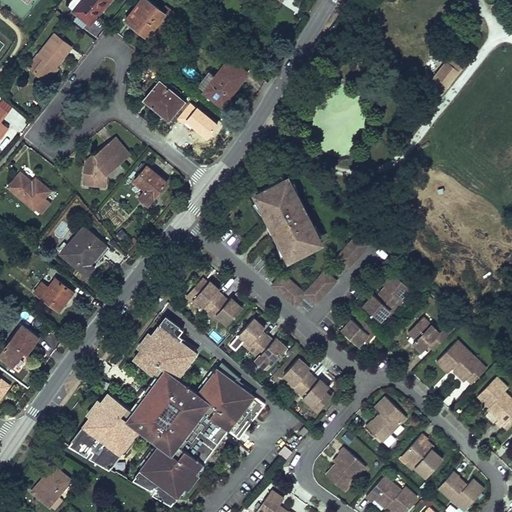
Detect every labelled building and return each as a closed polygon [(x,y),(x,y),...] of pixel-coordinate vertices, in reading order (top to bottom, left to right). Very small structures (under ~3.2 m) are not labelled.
[(82,0),(74,10),(92,24),(110,0),(82,0)] [(171,15),(149,0),(140,0),(127,21),(138,29),(142,24),(152,31),(149,37),(154,40),(171,15)] [(142,24),(138,29),(149,37),(152,31),(142,24)] [(74,46),(57,33),(40,53),(46,58),(36,71),(45,79),(55,66),(57,67),(74,46)] [(447,62),(460,70),(466,62),(452,54),(447,62)] [(248,72),(228,57),(203,91),(224,106),(248,72)] [(459,73),(447,63),(430,85),(442,95),(459,73)] [(188,101),(162,81),(146,101),(172,121),(188,101)] [(0,105),(0,141),(12,126),(5,121),(11,114),(0,105)] [(135,152),(119,133),(89,159),(87,182),(110,184),(111,172),(135,152)] [(147,163),(136,178),(158,194),(169,179),(147,163)] [(22,172),(10,186),(44,213),(53,202),(46,196),(54,187),(40,176),(35,182),(22,172)] [(284,178),(260,191),(264,198),(268,207),(264,209),(283,246),(288,244),(293,254),(295,259),(320,246),(318,241),(313,232),(318,229),(298,191),(293,194),(288,185),(284,178)] [(300,191),(297,181),(288,185),(293,194),(298,191),(300,191)] [(264,198),(255,203),(262,210),(264,209),(268,207),(264,198)] [(86,225),(64,252),(92,274),(99,266),(93,261),(107,243),(86,225)] [(326,237),(319,229),(318,229),(313,232),(318,241),(326,237)] [(360,236),(340,258),(349,266),(369,244),(360,236)] [(283,246),(281,247),(285,258),(293,254),(288,244),(283,246)] [(285,273),(275,285),(298,305),(308,294),(285,273)] [(327,273),(308,294),(317,302),(336,281),(327,273)] [(375,296),(365,307),(381,322),(388,315),(392,310),(395,313),(405,301),(402,299),(406,294),(412,288),(395,273),(385,284),(387,286),(390,288),(384,294),(379,300),(377,297),(375,296)] [(204,275),(188,292),(209,311),(210,310),(222,320),(223,318),(229,323),(244,305),(232,294),(230,296),(220,287),(221,286),(212,278),(210,281),(204,275)] [(76,290),(59,278),(45,297),(62,309),(76,290)] [(387,286),(381,292),(384,294),(390,288),(387,286)] [(255,315),(240,332),(247,338),(244,341),(265,360),(267,357),(274,363),(289,346),(277,335),(275,337),(264,328),(266,326),(255,315)] [(363,319),(360,317),(355,322),(358,325),(363,319)] [(433,325),(425,317),(422,320),(430,328),(433,325)] [(166,318),(157,328),(160,330),(168,321),(166,318)] [(353,320),(343,331),(360,346),(364,341),(369,335),(372,338),(378,332),(363,319),(358,325),(355,322),(353,320)] [(422,320),(409,332),(417,340),(414,343),(423,352),(428,347),(433,352),(449,335),(444,329),(441,333),(433,325),(430,328),(422,320)] [(141,353),(158,368),(130,400),(114,386),(106,394),(104,392),(90,407),(93,410),(84,421),(81,418),(64,437),(105,460),(139,421),(160,438),(139,462),(173,492),(180,483),(194,468),(200,461),(180,442),(209,409),(228,426),(255,396),(221,366),(200,390),(179,372),(200,348),(168,321),(160,330),(157,328),(145,342),(148,345),(141,353)] [(140,338),(145,342),(157,328),(153,324),(140,338)] [(42,340),(24,326),(2,354),(16,365),(27,351),(31,354),(42,340)] [(364,341),(367,344),(372,338),(369,335),(364,341)] [(231,341),(235,348),(242,344),(238,337),(231,341)] [(458,341),(438,361),(449,372),(454,366),(459,371),(458,372),(466,381),(468,378),(473,383),(486,370),(458,341)] [(138,350),(141,353),(148,345),(145,342),(138,350)] [(301,354),(285,371),(292,377),(289,380),(299,389),(298,391),(317,408),(334,389),(329,384),(331,382),(322,374),(320,377),(310,367),(312,364),(301,354)] [(496,378),(478,396),(490,407),(488,410),(497,419),(501,415),(508,421),(511,416),(511,400),(504,393),(508,389),(496,378)] [(111,383),(104,392),(106,394),(114,386),(111,383)] [(86,403),(90,407),(104,392),(100,388),(86,403)] [(382,415),(369,429),(379,438),(384,433),(390,435),(407,417),(386,397),(375,409),(382,415)] [(83,415),(86,418),(93,410),(90,407),(83,415)] [(208,439),(219,443),(224,429),(213,425),(208,439)] [(309,429),(305,426),(300,432),(304,435),(309,429)] [(379,438),(383,442),(390,435),(384,433),(379,438)] [(421,434),(404,451),(416,462),(413,465),(427,478),(444,460),(433,450),(434,449),(425,441),(427,439),(421,434)] [(285,445),(277,451),(283,459),(291,453),(285,445)] [(336,464),(328,473),(346,489),(355,478),(352,475),(363,462),(345,446),(338,454),(340,455),(333,462),(336,464)] [(404,451),(402,454),(413,465),(416,462),(404,451)] [(53,461),(42,475),(46,478),(57,465),(53,461)] [(355,478),(366,465),(363,462),(352,475),(355,478)] [(46,478),(42,475),(31,489),(53,506),(62,495),(59,492),(71,476),(57,465),(46,478)] [(198,471),(194,468),(180,483),(184,486),(198,471)] [(453,472),(442,484),(448,489),(448,497),(465,511),(484,490),(471,479),(465,486),(457,478),(458,477),(453,472)] [(384,476),(367,495),(373,501),(376,498),(386,507),(388,505),(395,511),(403,511),(417,497),(404,486),(401,491),(384,476)] [(442,484),(439,489),(448,497),(448,489),(442,484)] [(270,487),(253,511),(294,511),(289,508),(288,509),(279,503),(283,496),(270,487)]
